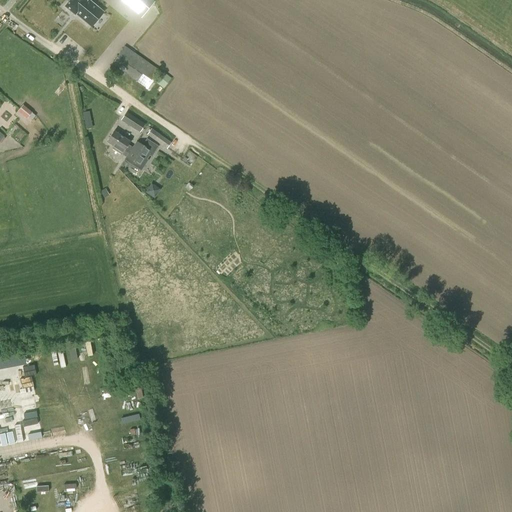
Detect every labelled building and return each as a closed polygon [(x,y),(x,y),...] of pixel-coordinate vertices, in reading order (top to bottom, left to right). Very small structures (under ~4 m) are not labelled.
[(68,0),(63,7),(75,16),(76,15),(88,25),(101,9),(89,0),(68,0)] [(123,0),(142,16),(154,2),(150,0),(123,0)] [(146,88),(158,70),(124,46),(111,65),(146,88)] [(163,89),(171,79),(164,73),(156,83),(163,89)] [(27,119),(32,113),(23,105),(17,112),(27,119)] [(141,129),(144,124),(127,113),(124,118),(141,129)] [(166,148),(170,143),(151,129),(147,135),(156,141),(166,148)] [(128,154),(136,142),(135,142),(132,147),(128,144),(130,141),(113,131),(107,142),(112,146),(111,148),(121,154),(123,151),(127,154),(125,157),(126,157),(128,154)] [(128,154),(126,157),(140,166),(150,151),(136,142),(128,154)] [(40,484),(36,485),(37,490),(50,489),(49,483),(56,482),(55,476),(39,477),(40,484)]
